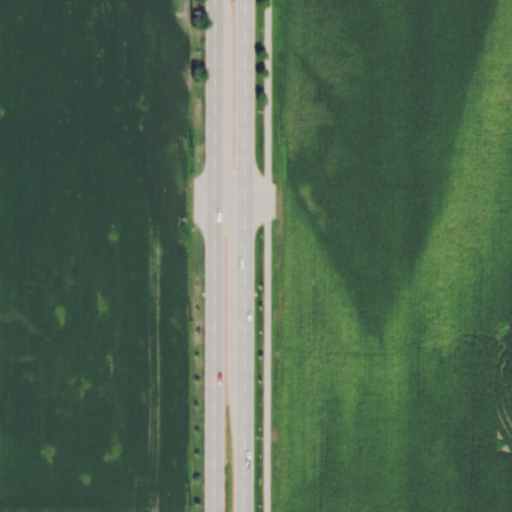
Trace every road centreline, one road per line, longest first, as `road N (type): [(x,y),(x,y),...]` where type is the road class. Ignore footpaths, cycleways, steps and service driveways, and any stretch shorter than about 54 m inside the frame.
road 1 (secondary): [(243,511),(244,0)]
road 2 (secondary): [(213,0),(212,511)]
